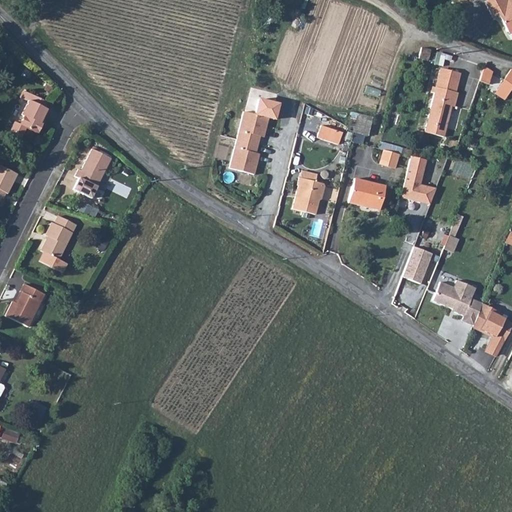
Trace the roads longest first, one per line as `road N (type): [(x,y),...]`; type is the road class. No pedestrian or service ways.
road 1 (unclassified): [(86,101),(173,184),(511,402)]
road 2 (residential): [(0,258),(86,101)]
road 3 (track): [(363,0),(386,8),(416,37),(470,53)]
road 4 (unclassified): [(0,16),(86,101)]
